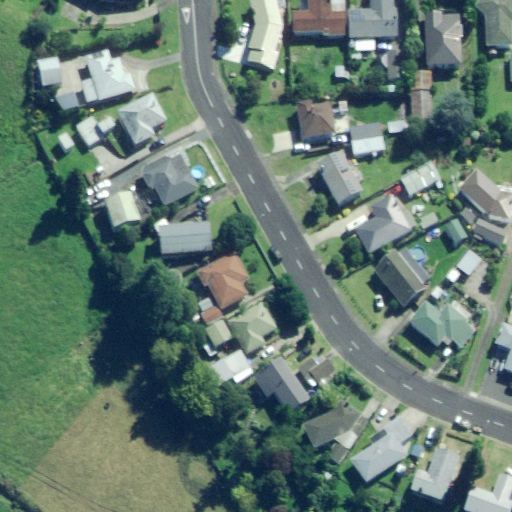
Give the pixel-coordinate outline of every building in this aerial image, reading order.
[(307,0),(308,17),(287,18),(287,32),(292,32),(292,39),(322,38),(322,42),(345,41),(342,0),(307,0)] [(392,43),(391,0),(369,0),(370,16),(349,17),(349,45),(355,45),(355,55),(374,55),(373,44),(392,43)] [(511,1),(503,2),(500,0),(485,0),(474,12),(484,23),(485,52),(511,52),(510,25),(511,25),(511,1)] [(281,30),(276,1),(250,7),(255,23),(246,68),(272,73),(281,30)] [(441,23),(424,23),(425,73),(460,72),(459,22),(441,23)] [(94,101),(136,91),(131,72),(125,73),(119,56),(111,58),(108,49),(81,57),(94,101)] [(404,83),(403,56),(387,57),(388,84),(404,83)] [(61,91),(55,66),(36,71),(42,95),(61,91)] [(349,70),(335,70),(335,81),(348,81),(349,70)] [(410,77),(411,128),(421,128),(421,135),(431,135),(430,77),(410,77)] [(167,120),(153,92),(116,108),(135,146),(156,136),(152,126),(167,120)] [(80,113),(77,99),(59,103),(62,117),(80,113)] [(349,124),(346,106),(312,111),(312,107),(296,109),(301,145),(334,140),(332,126),(349,124)] [(88,149),(115,132),(110,124),(95,134),(88,122),(76,130),(88,149)] [(351,146),(382,141),(406,137),(404,124),(349,133),(351,146)] [(73,148),(66,137),(58,143),(65,154),(73,148)] [(382,141),(351,146),(353,160),(384,155),(382,141)] [(162,206),(199,188),(188,166),(175,172),(167,155),(140,169),(140,174),(147,185),(154,188),(162,206)] [(361,198),(340,158),(315,171),(337,211),(361,198)] [(440,184),(431,167),(400,184),(409,200),(440,184)] [(113,176),(108,168),(82,184),(87,191),(113,176)] [(511,200),(496,193),(477,175),(460,193),(484,219),(506,227),(511,208),(511,200)] [(139,224),(130,196),(104,204),(113,232),(139,224)] [(411,236),(392,202),(370,214),(376,224),(354,235),(368,260),(411,236)] [(476,220),(466,210),(459,217),(469,227),(476,220)] [(437,226),(433,217),(420,224),(424,232),(437,226)] [(212,250),(208,223),(158,226),(161,254),(212,250)] [(466,241),(457,223),(444,229),(454,248),(466,241)] [(507,237),(477,223),(471,236),(501,250),(507,237)] [(441,237),(437,230),(423,237),(427,244),(441,237)] [(431,284),(404,251),(373,276),(403,312),(424,294),(422,292),(431,284)] [(250,279),(237,255),(229,257),(197,270),(205,288),(209,285),(221,310),(250,295),(243,283),(250,279)] [(480,266),(468,256),(456,271),(469,281),(480,266)] [(278,329),(264,301),(227,321),(246,356),(267,345),(262,338),(278,329)] [(469,320),(453,306),(441,321),(425,308),(408,328),(437,352),(442,346),(447,351),(452,345),(460,352),(474,335),(464,327),(469,320)] [(231,345),(221,328),(205,338),(215,355),(231,345)] [(511,333),(503,330),(496,350),(511,356),(504,375),(511,377),(511,333)] [(335,375),(320,356),(298,374),(307,386),(312,382),(317,389),(335,375)] [(290,413),(311,399),(281,357),(252,377),(267,399),(275,393),(290,413)] [(252,379),(240,358),(205,379),(214,395),(232,385),(235,390),(252,379)] [(351,430),(341,407),(304,424),(314,448),(351,430)] [(410,454),(394,431),(350,458),(365,483),(410,454)] [(461,454),(436,447),(429,470),(417,467),(409,491),(445,502),(461,454)] [(511,496),(511,476),(499,472),(491,495),(472,488),(464,511),(466,511),(510,511),(511,510),(511,499),(511,496)]
